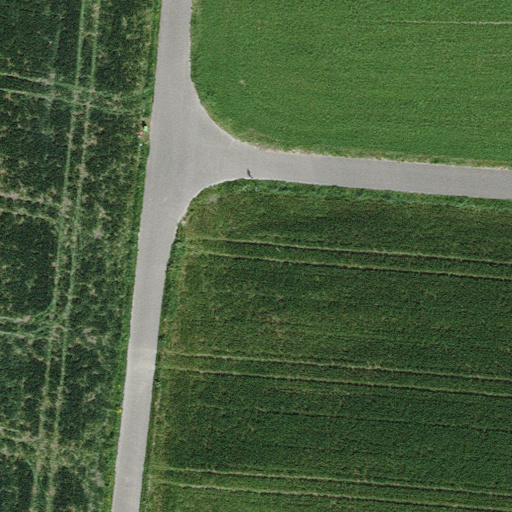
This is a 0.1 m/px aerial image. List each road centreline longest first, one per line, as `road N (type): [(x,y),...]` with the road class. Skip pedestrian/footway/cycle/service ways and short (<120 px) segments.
road 1 (residential): [(138,511),(171,148)]
road 2 (residential): [(511,175),(171,148)]
road 3 (residential): [(171,148),(187,0)]
